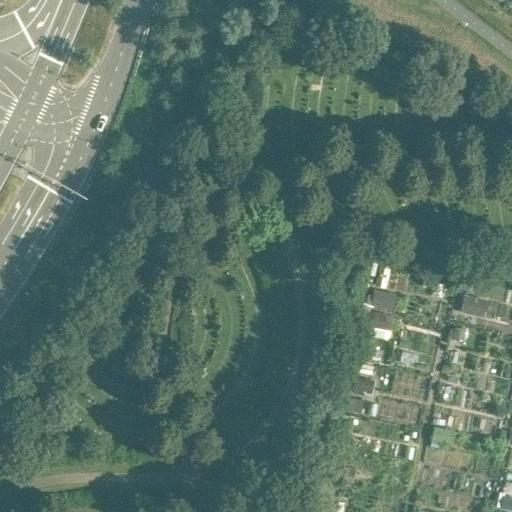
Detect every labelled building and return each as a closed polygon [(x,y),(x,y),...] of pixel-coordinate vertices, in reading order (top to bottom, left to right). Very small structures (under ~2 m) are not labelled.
[(374,290),(370,305),(389,309),(392,293),(374,290)] [(464,295),(461,310),(469,312),(469,310),(475,311),(475,313),(483,315),(487,300),(464,295)] [(372,311),(369,326),(371,326),(387,330),(389,330),(392,315),(372,311)] [(455,328),(453,338),(464,340),(466,330),(455,328)] [(355,377),(352,392),(368,395),(371,380),(355,377)] [(350,398),(348,411),(361,414),(364,400),(350,398)] [(355,421),(353,431),(360,432),(362,423),(355,421)] [(435,427),(431,448),(440,450),(442,443),(444,429),(435,427)] [(342,433),(339,446),(350,448),(353,435),(342,433)] [(338,466),(335,479),(352,483),(355,469),(338,466)] [(500,492),(497,507),(501,508),(501,509),(511,511),(511,498),(504,497),(505,494),(500,492)] [(333,501),(331,511),(342,511),(345,504),(333,501)]
